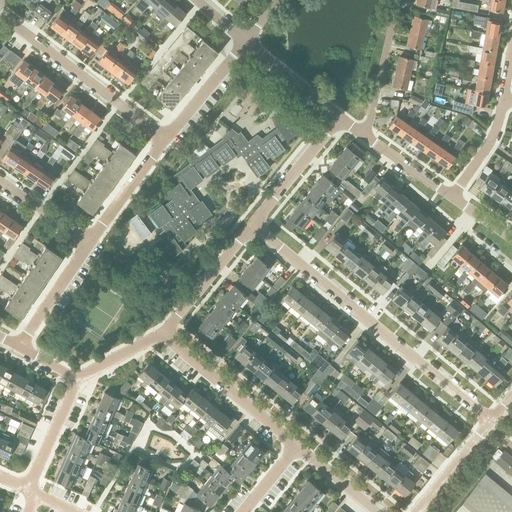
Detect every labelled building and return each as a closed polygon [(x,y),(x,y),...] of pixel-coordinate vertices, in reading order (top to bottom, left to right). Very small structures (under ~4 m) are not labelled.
[(29,10),(34,13),(42,3),(41,2),(42,0),(30,0),(34,3),(29,10)] [(151,3),(155,7),(156,7),(161,0),(138,0),(134,5),(142,12),(151,3)] [(175,5),(168,0),(161,0),(156,7),(155,7),(153,11),(162,19),(175,5)] [(437,0),(417,0),(417,4),(435,8),(437,0)] [(451,0),(450,7),(477,12),(478,5),(459,1),(458,0),(451,0)] [(502,11),(503,0),(482,0),(482,1),(488,2),(486,9),(502,11)] [(34,13),(40,17),(47,7),(42,3),(34,13)] [(106,8),(114,14),(117,10),(110,4),(106,8)] [(185,14),(175,5),(162,19),(156,26),(161,30),(170,20),(175,25),(185,14)] [(55,13),(47,7),(40,17),(47,23),(55,13)] [(50,26),(61,33),(69,22),(78,10),(73,7),(68,14),(62,10),(50,26)] [(448,11),(436,8),(435,14),(447,17),(448,11)] [(78,20),(77,20),(82,24),(83,23),(90,14),(85,11),(78,20)] [(118,24),(105,14),(102,18),(114,28),(118,24)] [(446,18),(434,15),(433,21),(445,23),(446,18)] [(427,20),(427,19),(414,16),(412,23),(414,23),(412,31),(424,34),(424,32),(425,28),(430,29),(431,21),(427,20)] [(487,25),(485,33),(497,35),(500,21),(488,19),(487,20),(474,17),(473,23),(487,25)] [(130,19),(126,24),(134,31),(138,27),(138,26),(130,19)] [(87,28),(92,31),(97,25),(92,21),(87,28)] [(65,37),(70,41),(79,29),(69,22),(61,33),(60,35),(63,38),(65,37)] [(445,26),(438,24),(436,31),(443,33),(445,26)] [(143,41),(147,37),(148,36),(138,27),(134,31),(133,33),(143,41)] [(186,27),(164,54),(194,80),(217,52),(211,46),(203,40),(195,49),(187,43),(195,34),(187,27),(186,27)] [(70,41),(80,48),(88,36),(79,29),(70,41)] [(430,34),(424,32),(424,34),(412,31),(410,38),(409,38),(407,45),(420,49),(423,36),(429,38),(430,34)] [(80,48),(79,49),(85,54),(86,52),(90,55),(98,44),(101,46),(103,42),(91,33),(88,37),(88,36),(80,48)] [(495,50),(497,35),(485,33),(482,48),(495,50)] [(147,37),(143,41),(144,42),(151,47),(153,49),(157,45),(147,37)] [(108,69),(116,57),(125,46),(120,42),(112,54),(103,47),(99,53),(102,56),(98,61),(97,63),(103,67),(104,66),(108,69)] [(144,42),(138,48),(145,54),(151,47),(144,42)] [(0,59),(8,49),(3,45),(0,49),(0,59)] [(492,64),(495,50),(482,48),(469,45),(468,51),(481,54),(480,61),(492,64)] [(150,58),(156,51),(153,49),(151,47),(145,54),(150,58)] [(4,58),(10,62),(15,54),(10,50),(4,58)] [(126,64),(129,61),(134,53),(130,50),(121,61),(116,57),(108,69),(117,76),(126,64)] [(21,58),(15,54),(10,62),(15,66),(21,58)] [(164,54),(140,83),(141,83),(164,102),(171,108),(194,80),(164,54)] [(410,74),(413,59),(400,56),(398,63),(399,64),(397,71),(410,74)] [(20,85),(25,79),(33,67),(33,66),(29,63),(28,63),(24,60),(6,84),(10,88),(15,81),(20,85)] [(129,61),(126,64),(117,76),(127,83),(136,72),(139,68),(129,61)] [(490,78),(492,64),(480,61),(477,75),(490,78)] [(33,67),(25,79),(20,85),(16,90),(21,94),(27,85),(32,89),(43,75),(43,73),(39,71),(37,71),(33,68),(33,67)] [(410,74),(397,71),(396,79),(394,78),(393,86),(406,89),(406,88),(411,89),(413,81),(408,80),(410,74)] [(127,83),(129,84),(137,75),(135,73),(127,83)] [(47,78),(43,75),(32,89),(26,97),(30,101),(39,90),(44,94),(53,82),(52,81),(49,78),(47,78)] [(477,75),(475,89),(487,92),(490,78),(477,75)] [(63,90),(53,82),(44,94),(36,105),(40,108),(49,97),(54,101),(63,90)] [(443,85),(436,83),(433,93),(440,95),(443,85)] [(485,106),(487,92),(475,89),(467,88),(464,103),(472,106),(472,104),(478,105),(478,106),(483,107),(483,106),(485,106)] [(411,95),(408,100),(419,106),(422,101),(411,95)] [(67,111),(72,115),(80,103),(71,96),(62,107),(58,112),(55,110),(50,118),(53,120),(54,119),(58,122),(67,111)] [(401,97),(390,96),(389,107),(399,108),(401,97)] [(472,106),(464,103),(454,100),(451,108),(471,114),(472,106)] [(90,111),(80,103),(72,115),(81,122),(90,111)] [(416,105),(411,109),(415,113),(420,106),(419,106),(416,105)] [(411,119),(415,113),(411,109),(406,116),(411,119)] [(100,118),(90,111),(81,122),(73,133),(78,137),(86,126),(92,130),(100,118)] [(30,112),(27,117),(26,117),(40,127),(44,121),(30,112)] [(192,151),(193,152),(187,159),(190,163),(173,175),(179,183),(167,192),(172,199),(163,206),(162,204),(162,205),(150,214),(149,214),(159,227),(161,226),(164,230),(159,234),(162,237),(154,243),(167,260),(181,250),(182,250),(176,242),(181,238),(183,241),(184,241),(196,232),(197,232),(191,224),(196,220),(198,223),(199,223),(202,220),(211,214),(202,200),(200,202),(190,188),(202,179),(202,180),(203,179),(201,177),(204,174),(206,177),(207,177),(206,176),(219,167),(219,168),(219,167),(217,165),(221,162),(223,165),(223,164),(235,155),(236,157),(240,154),(257,177),(270,167),(265,160),(270,156),(272,159),(285,149),(280,142),(285,138),(287,141),(300,132),(286,113),(273,123),(277,128),(262,139),(257,134),(248,142),(241,132),(237,134),(236,135),(235,135),(234,134),(229,130),(229,129),(228,128),(226,131),(226,132),(222,138),(223,139),(210,148),(201,141),(202,141),(201,141),(192,151)] [(408,123),(396,115),(392,120),(391,119),(388,124),(389,125),(401,134),(408,123)] [(462,122),(468,126),(471,120),(466,116),(462,122)] [(427,121),(422,117),(418,124),(423,127),(427,121)] [(4,135),(9,139),(16,127),(19,123),(15,120),(12,124),(11,124),(4,135)] [(69,120),(64,126),(68,130),(73,123),(69,120)] [(42,128),(50,133),(54,128),(46,122),(42,128)] [(420,132),(408,123),(401,134),(412,142),(420,132)] [(434,126),(430,132),(434,135),(439,129),(434,126)] [(22,131),(16,127),(9,139),(13,141),(14,142),(15,140),(22,131)] [(420,132),(412,142),(424,150),(431,140),(432,140),(434,135),(430,132),(429,132),(426,136),(420,132)] [(441,140),(446,144),(450,137),(446,134),(441,140)] [(79,145),(69,138),(65,144),(74,151),(79,145)] [(97,139),(87,151),(95,157),(96,156),(105,162),(98,172),(113,183),(121,172),(127,164),(135,154),(120,143),(112,153),(104,146),(105,145),(101,142),(97,139)] [(2,159),(13,166),(23,150),(25,147),(15,140),(14,142),(13,141),(10,146),(9,146),(1,158),(2,159)] [(443,148),(432,140),(431,140),(424,150),(436,158),(443,148)] [(458,142),(453,149),(458,152),(463,145),(458,142)] [(13,166),(23,173),(31,162),(25,157),(29,152),(30,153),(34,146),(28,143),(27,144),(25,147),(23,150),(13,166)] [(41,148),(31,162),(23,173),(34,181),(42,169),(46,163),(40,159),(44,153),(45,150),(46,144),(44,143),(41,148)] [(346,147),(337,158),(351,169),(364,152),(353,143),(348,149),(346,147)] [(59,144),(51,156),(56,159),(60,154),(71,161),(75,156),(59,144)] [(455,156),(443,148),(436,158),(448,167),(455,156)] [(46,163),(42,169),(34,181),(45,188),(49,184),(53,187),(58,180),(53,177),(53,176),(47,172),(56,159),(51,156),(46,163)] [(497,162),(507,169),(511,163),(501,156),(497,162)] [(351,169),(337,158),(329,168),(342,179),(351,169)] [(493,177),(496,173),(491,170),(486,167),(482,173),(482,172),(476,181),(481,184),(479,187),(489,194),(498,182),(497,182),(498,181),(493,177)] [(364,179),(368,183),(377,174),(372,169),(364,179)] [(74,170),(67,179),(70,181),(84,191),(77,201),(92,212),(100,202),(106,194),(113,183),(98,172),(91,182),(74,170)] [(323,176),(314,186),(331,200),(335,196),(331,193),(336,187),(323,176)] [(378,191),(374,196),(378,200),(379,199),(382,195),(391,185),(382,177),(378,182),(373,179),(361,192),(357,197),(354,201),(349,206),(350,208),(357,199),(358,200),(363,194),(366,197),(374,187),(378,191)] [(489,194),(499,202),(508,189),(498,182),(489,194)] [(357,197),(361,192),(351,184),(347,189),(357,197)] [(508,210),(509,208),(510,209),(511,205),(511,184),(511,185),(508,189),(499,202),(502,203),(501,205),(508,210)] [(383,212),(400,193),(391,185),(382,195),(379,199),(384,203),(379,208),(383,212)] [(328,204),(331,200),(314,186),(306,196),(319,207),(324,201),(328,204)] [(357,197),(347,189),(343,194),(349,199),(346,202),(347,203),(346,204),(349,206),(354,201),(357,197)] [(400,193),(383,212),(388,216),(396,206),(401,211),(409,201),(400,193)] [(311,217),(319,207),(306,196),(298,207),(311,217)] [(418,208),(409,201),(401,211),(398,215),(402,219),(398,224),(402,227),(402,228),(407,222),(410,218),(418,208)] [(302,228),(311,217),(298,207),(289,217),(290,218),(285,224),(292,230),(297,224),(302,228)] [(354,212),(348,208),(341,217),(346,221),(354,212)] [(419,226),(428,216),(418,208),(410,218),(407,222),(416,230),(419,226)] [(333,210),(328,215),(335,221),(339,216),(333,210)] [(12,219),(2,212),(0,214),(0,236),(3,232),(12,219)] [(376,220),(367,213),(364,217),(373,225),(376,220)] [(141,240),(151,233),(137,214),(127,221),(141,240)] [(332,225),(335,221),(328,215),(325,219),(332,225)] [(437,224),(428,216),(419,226),(424,230),(415,240),(420,244),(437,224)] [(22,226),(12,219),(3,232),(10,236),(3,245),(9,249),(15,239),(14,238),(22,226)] [(362,220),(357,226),(362,230),(367,224),(362,220)] [(367,224),(362,230),(367,233),(371,228),(367,224)] [(398,224),(394,229),(397,232),(402,227),(398,224)] [(432,238),(437,242),(434,246),(439,250),(447,240),(442,236),(446,232),(437,224),(420,244),(424,247),(432,238)] [(327,231),(322,226),(313,237),(318,241),(327,231)] [(371,228),(367,233),(371,237),(375,232),(371,228)] [(325,246),(334,253),(344,241),(335,234),(325,246)] [(344,241),(334,253),(344,261),(354,249),(357,245),(347,238),(344,241)] [(382,245),(386,249),(391,244),(386,240),(382,245)] [(51,271),(61,256),(45,245),(38,256),(29,250),(30,248),(22,243),(18,249),(13,256),(21,261),(22,259),(31,265),(24,276),(40,286),(51,271)] [(394,247),(391,244),(386,249),(390,252),(394,247)] [(132,260),(113,245),(109,250),(127,266),(132,260)] [(451,256),(461,264),(471,253),(461,245),(457,249),(453,245),(437,263),(442,267),(451,256)] [(439,250),(434,246),(427,255),(431,259),(439,250)] [(383,247),(378,253),(381,256),(386,250),(385,249),(383,247)] [(363,257),(354,249),(344,261),(354,269),(363,257)] [(423,259),(414,252),(410,256),(419,264),(423,259)] [(470,272),(480,261),(471,253),(461,264),(466,269),(456,281),(459,284),(470,272)] [(362,276),(363,277),(373,265),(367,260),(370,257),(366,254),(363,257),(354,269),(358,272),(357,274),(361,277),(362,276)] [(256,256),(248,267),(261,277),(272,264),(266,259),(264,262),(256,256)] [(402,267),(407,272),(415,263),(409,258),(402,267)] [(489,269),(480,261),(470,272),(476,277),(469,285),(467,284),(462,290),(467,294),(479,280),(489,269)] [(415,263),(407,272),(412,275),(419,267),(418,265),(415,263)] [(373,265),(363,277),(373,285),(383,273),(386,268),(382,265),(378,269),(373,265)] [(261,277),(248,267),(239,277),(253,288),(261,277)] [(488,288),(498,277),(489,269),(479,280),(485,285),(478,293),(481,296),(488,288)] [(392,281),(383,273),(373,285),(372,286),(376,290),(377,289),(382,293),(392,281)] [(40,286),(24,276),(17,286),(1,275),(0,275),(0,288),(11,296),(4,306),(20,316),(30,302),(40,286)] [(272,286),(277,290),(285,280),(280,276),(272,286)] [(498,277),(488,288),(494,293),(487,301),(493,306),(500,298),(497,296),(507,284),(498,277)] [(426,286),(430,290),(436,284),(431,280),(426,286)] [(233,284),(225,295),(238,305),(246,295),(233,284)] [(436,284),(430,290),(440,298),(445,292),(436,284)] [(282,297),(291,305),(301,293),(292,285),(282,297)] [(401,306),(411,294),(401,286),(391,298),(401,306)] [(260,292),(256,297),(265,304),(269,300),(260,292)] [(216,305),(229,316),(234,310),(236,312),(239,312),(241,309),(237,306),(238,305),(225,295),(223,293),(214,304),(216,305)] [(306,296),(301,293),(291,305),(301,313),(311,301),(310,300),(310,298),(307,296),(306,296)] [(421,302),(411,294),(401,306),(410,314),(421,302)] [(459,302),(467,308),(472,302),(465,296),(459,302)] [(256,297),(252,302),(261,309),(265,304),(256,297)] [(446,309),(450,312),(458,304),(458,303),(454,299),(446,309)] [(310,321),(318,312),(321,309),(311,301),(301,313),(310,321)] [(421,302),(410,314),(420,322),(430,310),(421,302)] [(458,304),(450,312),(455,316),(455,317),(463,308),(458,304)] [(216,305),(210,312),(207,315),(221,326),(229,316),(216,305)] [(503,315),(505,312),(507,309),(503,305),(498,311),(503,315)] [(270,313),(265,309),(258,318),(263,322),(270,313)] [(325,312),(321,309),(318,312),(310,321),(320,329),(330,317),(325,312)] [(480,309),(475,315),(481,320),(486,314),(480,309)] [(440,318),(434,312),(430,310),(420,322),(429,330),(440,318)] [(221,326),(207,315),(199,326),(204,331),(201,334),(208,340),(211,336),(212,337),(221,326)] [(327,341),(330,337),(340,325),(335,321),(336,319),(333,317),(331,318),(330,317),(320,329),(317,333),(327,341)] [(242,319),(239,323),(245,329),(249,325),(242,319)] [(472,324),(477,328),(481,323),(477,319),(472,324)] [(269,332),(270,332),(261,325),(256,321),(248,330),(253,334),(257,329),(266,336),(269,332)] [(241,333),(245,329),(239,323),(235,328),(241,333)] [(486,326),(481,323),(477,328),(481,332),(486,326)] [(344,328),(340,325),(330,337),(327,341),(326,342),(328,344),(330,346),(332,344),(333,344),(334,343),(336,343),(337,344),(339,345),(349,333),(348,331),(348,330),(345,328),(344,328)] [(446,346),(460,329),(456,325),(454,326),(453,327),(451,327),(449,327),(448,327),(448,326),(446,326),(436,338),(446,346)] [(277,334),(281,337),(285,333),(281,330),(280,330),(275,326),(272,331),(277,335),(277,334)] [(446,346),(456,354),(466,341),(460,337),(464,332),(460,329),(446,346)] [(502,330),(498,334),(508,343),(511,338),(502,330)] [(236,340),(231,336),(222,346),(227,350),(236,340)] [(492,341),(496,345),(500,339),(496,336),(492,341)] [(237,351),(234,355),(243,363),(254,351),(245,343),(246,342),(245,340),(242,337),(233,348),(237,351)] [(270,342),(274,345),(276,343),(279,340),(275,337),(270,342)] [(367,347),(357,339),(347,351),(353,356),(350,360),(354,364),(357,360),(357,359),(367,347)] [(505,343),(500,339),(496,345),(500,348),(505,343)] [(276,343),(274,345),(278,348),(282,343),(279,340),(276,343)] [(290,346),(300,353),(304,349),(294,341),(290,346)] [(456,354),(465,362),(475,349),(466,341),(456,354)] [(377,355),(367,347),(357,359),(357,360),(366,367),(377,355)] [(284,354),(293,361),(298,355),(289,348),(284,354)] [(318,352),(313,348),(309,353),(314,357),(317,353),(318,352)] [(304,349),(300,353),(304,357),(304,359),(309,363),(312,359),(314,357),(309,353),(304,349)] [(465,362),(475,370),(485,357),(475,349),(465,362)] [(243,363),(253,371),(263,359),(254,351),(243,363)] [(511,365),(511,364),(511,357),(506,352),(502,357),(511,365)] [(321,366),(325,361),(330,364),(317,353),(314,357),(312,359),(321,366)] [(298,355),(293,361),(293,362),(294,361),(297,364),(302,359),(298,356),(298,355)] [(377,355),(366,367),(373,373),(369,377),(372,380),(386,363),(377,355)] [(495,365),(498,361),(495,358),(493,358),(490,362),(485,357),(475,370),(485,377),(495,365)] [(262,379),(273,366),(263,359),(253,371),(262,379)] [(309,363),(318,370),(322,374),(330,364),(325,361),(321,366),(312,359),(309,363)] [(149,364),(148,363),(139,375),(144,380),(140,384),(144,388),(148,383),(158,371),(154,367),(154,366),(151,363),(149,364)] [(386,363),(372,380),(375,383),(379,378),(386,383),(396,371),(386,363)] [(330,364),(322,374),(327,378),(335,368),(330,364)] [(13,371),(2,365),(0,369),(0,381),(6,385),(13,371)] [(504,373),(495,365),(485,377),(494,385),(504,373)] [(272,387),(282,374),(273,366),(262,379),(272,387)] [(315,383),(322,374),(318,370),(310,379),(315,383)] [(24,377),(13,371),(6,385),(11,388),(8,393),(13,396),(16,391),(24,377)] [(158,371),(148,383),(158,391),(168,379),(158,371)] [(272,387),(282,395),(292,383),(282,374),(272,387)] [(327,378),(322,374),(315,383),(320,387),(327,378)] [(27,397),(35,383),(24,377),(16,391),(27,397)] [(170,378),(168,379),(158,391),(167,398),(177,386),(173,383),(173,381),(170,378)] [(341,387),(346,392),(350,387),(347,384),(341,379),(336,385),(340,389),(341,387)] [(131,385),(126,381),(119,390),(124,394),(131,385)] [(45,389),(35,383),(27,397),(24,401),(31,405),(34,401),(38,403),(45,389)] [(292,383),(282,395),(292,403),(302,391),(292,383)] [(409,391),(400,383),(390,395),(400,403),(409,391)] [(177,406),(182,400),(187,394),(188,393),(183,389),(182,390),(177,386),(167,398),(163,404),(173,412),(177,406)] [(356,392),(350,387),(346,392),(356,400),(356,399),(360,394),(364,390),(360,387),(356,392)] [(182,400),(192,408),(202,396),(192,388),(188,393),(187,394),(182,400)] [(341,391),(336,396),(340,399),(345,394),(341,391)] [(409,411),(419,399),(409,391),(400,403),(409,411)] [(104,392),(99,403),(114,410),(119,398),(104,392)] [(322,402),(312,394),(302,406),(312,414),(322,402)] [(349,397),(345,394),(340,399),(344,403),(349,397)] [(356,399),(370,411),(378,401),(373,398),(368,403),(362,398),(363,396),(360,394),(356,399)] [(202,396),(192,408),(202,416),(212,404),(202,396)] [(140,404),(144,407),(148,402),(144,399),(140,404)] [(428,406),(419,399),(409,411),(418,418),(418,419),(428,406)] [(383,405),(378,401),(370,411),(375,415),(383,405)] [(322,422),(332,410),(322,402),(312,414),(322,422)] [(109,421),(114,410),(99,403),(94,415),(109,421)] [(221,411),(212,404),(202,416),(206,420),(203,424),(203,426),(207,429),(211,424),(221,411)] [(438,414),(428,406),(418,419),(418,418),(415,422),(418,425),(420,424),(422,422),(428,427),(438,414)] [(355,419),(360,423),(368,413),(363,409),(355,419)] [(341,418),(332,410),(322,422),(331,430),(341,418)] [(231,419),(221,411),(211,424),(207,429),(221,441),(231,428),(227,424),(231,419)] [(35,425),(37,419),(21,412),(19,417),(35,425)] [(373,417),(368,413),(360,423),(365,427),(373,417)] [(167,419),(166,420),(160,427),(161,427),(163,429),(168,429),(168,426),(172,422),(171,422),(175,417),(171,414),(167,419)] [(390,414),(383,422),(387,425),(393,416),(390,414)] [(437,435),(448,422),(438,414),(428,427),(437,435)] [(94,415),(89,426),(98,430),(104,432),(109,421),(94,415)] [(161,427),(160,427),(166,420),(162,416),(155,424),(160,428),(161,427)] [(341,418),(331,430),(341,438),(351,425),(341,418)] [(397,425),(393,421),(389,426),(393,430),(397,425)] [(457,430),(448,422),(437,435),(447,443),(457,430)] [(23,423),(20,428),(31,433),(33,428),(23,423)] [(184,429),(188,432),(192,427),(188,424),(184,429)] [(402,429),(397,425),(393,430),(398,434),(402,429)] [(98,430),(89,426),(84,437),(92,441),(99,444),(104,432),(98,430)] [(197,431),(192,427),(188,432),(192,436),(197,431)] [(18,434),(29,438),(31,433),(20,428),(18,434)] [(240,433),(235,429),(227,438),(232,442),(240,433)] [(391,432),(387,429),(382,434),(387,438),(391,432)] [(395,436),(391,432),(387,438),(391,441),(395,436)] [(0,454),(7,457),(11,450),(13,445),(14,443),(7,440),(9,435),(4,433),(2,438),(0,442),(0,454)] [(72,446),(86,452),(92,441),(84,437),(77,434),(75,433),(72,440),(74,441),(72,446)] [(16,439),(26,444),(29,438),(18,434),(16,439)] [(346,447),(356,456),(366,443),(356,435),(346,447)] [(408,442),(412,445),(416,440),(412,437),(408,442)] [(13,445),(24,449),(26,444),(16,439),(14,443),(13,445)] [(366,443),(356,456),(365,463),(376,451),(370,446),(373,443),(369,440),(366,443)] [(421,444),(416,440),(412,445),(416,449),(421,444)] [(250,441),(242,450),(256,461),(257,462),(261,456),(260,456),(264,452),(250,441)] [(223,444),(219,448),(225,453),(228,448),(223,444)] [(401,449),(406,453),(410,448),(406,444),(401,449)] [(430,444),(426,449),(435,457),(439,452),(430,444)] [(454,448),(450,444),(442,453),(447,457),(454,448)] [(13,445),(11,450),(21,455),(24,449),(13,445)] [(67,457),(82,463),(84,457),(89,460),(91,454),(86,452),(72,446),(69,450),(68,450),(65,456),(65,457),(66,457),(67,457)] [(410,448),(406,453),(410,457),(415,452),(410,448)] [(432,461),(435,457),(426,449),(422,454),(432,461)] [(253,466),(252,465),(256,461),(242,450),(234,460),(248,471),(249,471),(253,466)] [(511,476),(511,457),(504,450),(494,461),(511,476)] [(385,459),(376,451),(365,463),(375,471),(385,459)] [(420,456),(416,461),(426,469),(429,464),(420,456)] [(60,468),(76,475),(82,463),(67,457),(66,457),(65,457),(60,468)] [(135,471),(133,475),(152,484),(154,479),(149,477),(152,470),(144,467),(146,463),(137,459),(132,470),(135,471)] [(185,469),(190,473),(198,463),(193,459),(185,469)] [(199,463),(204,468),(208,464),(202,459),(199,463)] [(375,471),(384,479),(395,466),(385,459),(375,471)] [(230,463),(222,466),(234,476),(240,481),(240,480),(241,481),(245,476),(245,475),(248,471),(234,460),(231,463),(230,463)] [(384,479),(394,487),(405,475),(404,474),(408,470),(409,469),(399,461),(395,466),(384,479)] [(422,474),(426,469),(416,461),(412,465),(422,474)] [(220,464),(212,474),(226,485),(227,486),(232,480),(231,480),(234,476),(222,466),(220,464)] [(81,477),(76,475),(60,468),(60,467),(54,481),(64,485),(64,484),(71,486),(74,480),(79,482),(81,477)] [(412,490),(410,488),(414,482),(409,478),(412,473),(408,470),(404,474),(405,475),(394,487),(404,495),(405,494),(407,496),(412,490)] [(511,511),(511,496),(484,473),(452,511),(511,511)] [(223,489),(226,485),(212,474),(204,484),(218,495),(219,495),(224,490),(223,489)] [(133,475),(127,487),(142,493),(145,486),(150,488),(152,484),(133,475)] [(170,480),(163,477),(159,487),(166,490),(170,480)] [(300,489),(314,501),(322,492),(308,480),(300,489)] [(89,494),(93,483),(88,481),(83,492),(89,494)] [(189,494),(180,487),(172,482),(170,487),(185,499),(189,494)] [(184,482),(180,487),(189,494),(193,490),(184,482)] [(215,499),(218,495),(204,484),(196,493),(210,505),(211,504),(212,505),(216,499),(215,499)] [(127,487),(122,498),(137,504),(142,493),(127,487)] [(306,511),(314,501),(300,489),(292,499),(306,511)] [(122,498),(117,509),(123,511),(133,511),(134,510),(140,511),(142,507),(137,504),(122,498)] [(284,509),(288,511),(305,511),(306,511),(292,499),(292,500),(291,499),(286,504),(287,505),(284,509)] [(333,501),(326,511),(327,511),(332,511),(338,505),(333,501)] [(184,503),(179,511),(199,511),(200,510),(184,503)]
